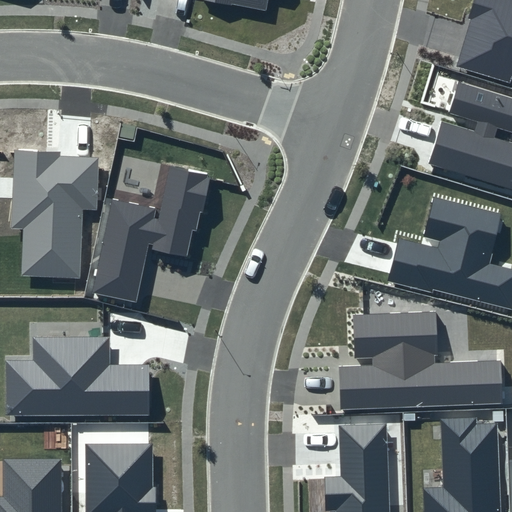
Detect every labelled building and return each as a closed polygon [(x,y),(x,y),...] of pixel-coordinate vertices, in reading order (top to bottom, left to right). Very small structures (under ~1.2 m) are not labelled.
[(203,0),(266,12),(268,0),(203,0)] [(511,0),(476,0),(456,67),(511,83),(511,79),(511,0)] [(511,97),(458,82),(449,113),(478,122),(474,130),(443,121),(430,164),(511,189),(511,142),(494,137),(497,128),(511,132),(511,97)] [(99,155),(14,150),(12,229),(24,230),(22,276),(80,278),(82,210),(98,211),(99,155)] [(160,209),(112,199),(91,293),(137,303),(148,248),(190,257),(209,176),(169,167),(160,209)] [(500,213),(434,197),(422,245),(398,239),(388,280),(511,311),(511,270),(488,264),(500,213)] [(436,312),(354,315),(355,366),(338,367),(340,410),(504,404),(501,360),(437,363),(436,312)] [(33,361),(5,360),(6,416),(150,415),(149,364),(109,365),(109,336),(33,337),(33,361)] [(503,511),(499,417),(441,419),(443,486),(422,488),(422,511),(503,511)] [(390,511),(386,424),(339,425),(341,475),(323,477),(323,511),(326,511),(336,511),(390,511)] [(155,511),(153,444),(86,444),(85,511),(155,511)] [(3,496),(0,496),(0,511),(60,511),(60,459),(2,460),(3,496)]
